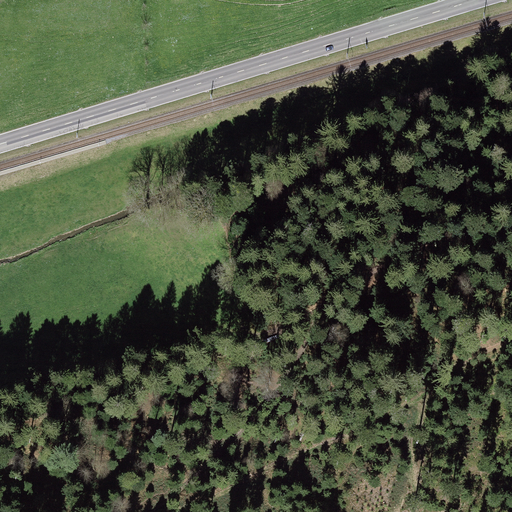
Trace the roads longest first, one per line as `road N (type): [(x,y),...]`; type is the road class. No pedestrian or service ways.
road 1 (primary): [(0,143),(472,0)]
road 2 (track): [(149,511),(244,429),(341,294),(388,263)]
road 3 (track): [(388,263),(511,217)]
